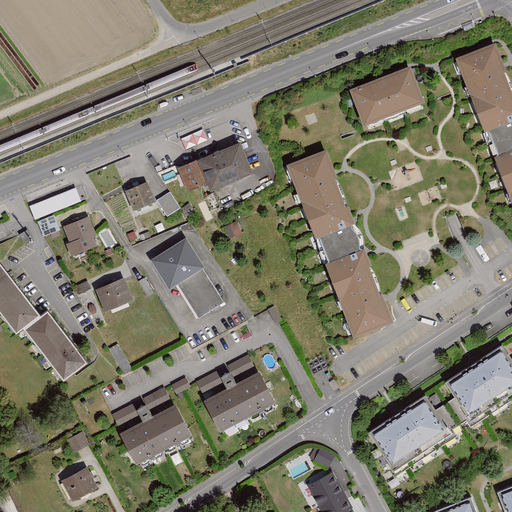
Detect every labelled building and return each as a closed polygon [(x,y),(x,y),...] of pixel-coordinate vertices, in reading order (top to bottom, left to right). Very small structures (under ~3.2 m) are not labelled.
[(511,93),(495,49),(457,63),(484,135),(489,134),(499,161),(495,162),(511,205),(511,93)] [(410,70),(349,94),(364,132),(425,108),(410,70)] [(184,148),(207,141),(203,130),(181,137),(184,148)] [(239,148),(179,173),(188,196),(207,188),(210,196),(253,179),(239,148)] [(325,152),(285,168),(315,245),(318,244),(327,266),(325,268),(354,343),(393,328),(381,298),(365,257),(363,252),(364,245),(363,237),(360,232),(355,227),(351,218),(334,173),(325,152)] [(147,185),(124,194),(133,216),(156,207),(147,185)] [(76,190),(29,209),(34,223),(82,205),(76,190)] [(168,195),(156,203),(167,219),(178,211),(168,195)] [(189,205),(182,210),(189,221),(196,216),(189,205)] [(54,219),(37,225),(43,240),(60,234),(54,219)] [(90,219),(63,230),(69,246),(65,247),(70,260),(101,247),(90,219)] [(27,233),(19,236),(24,247),(32,243),(27,233)] [(186,243),(153,263),(171,291),(176,288),(197,323),(225,306),(186,243)] [(0,266),(0,317),(15,338),(23,332),(63,385),(87,367),(47,315),(40,320),(0,266)] [(124,279),(95,291),(105,317),(135,304),(124,279)] [(145,279),(138,283),(147,297),(153,294),(145,279)] [(118,346),(109,351),(123,377),(132,372),(118,346)] [(426,398),(368,436),(396,477),(453,439),(448,432),(466,421),(471,429),(511,401),(511,361),(503,348),(445,386),(454,401),(436,412),(426,398)] [(248,356),(228,367),(234,378),(254,368),(248,356)] [(214,374),(196,384),(202,395),(220,385),(214,374)] [(221,381),(228,393),(205,405),(221,435),(274,407),(258,376),(236,388),(230,377),(221,381)] [(185,380),(171,388),(176,397),(190,389),(185,380)] [(163,390),(144,401),(150,412),(169,401),(163,390)] [(130,408),(111,417),(117,428),(135,419),(130,408)] [(137,414),(143,426),(121,437),(137,468),(191,440),(175,410),(152,422),(145,409),(137,414)] [(82,434),(67,442),(74,456),(90,448),(82,434)] [(320,449),(314,461),(328,468),(335,456),(320,449)] [(86,470),(60,484),(71,505),(98,491),(86,470)] [(352,511),(333,475),(307,489),(319,511),(352,511)] [(511,511),(511,486),(496,493),(503,511),(511,511)] [(476,511),(471,498),(433,511),(476,511)]
